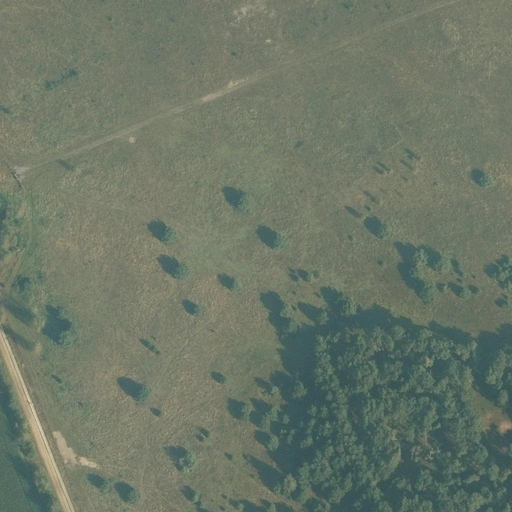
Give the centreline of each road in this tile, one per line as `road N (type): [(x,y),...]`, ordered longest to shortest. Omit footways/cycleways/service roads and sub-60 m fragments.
road 1 (track): [(454,0),(19,177)]
road 2 (track): [(0,345),(63,511)]
